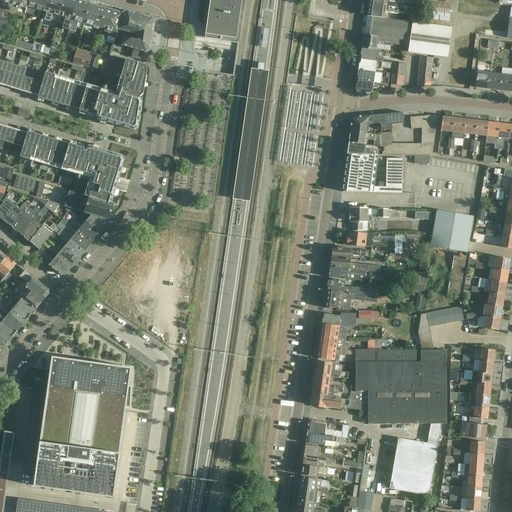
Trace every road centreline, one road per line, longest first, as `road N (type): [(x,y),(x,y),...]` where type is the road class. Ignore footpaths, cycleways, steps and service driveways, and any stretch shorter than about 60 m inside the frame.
road 1 (residential): [(283,511),(341,104)]
road 2 (unclassified): [(68,294),(150,193),(177,5)]
road 3 (unclassified): [(68,294),(163,366),(144,511)]
road 4 (residential): [(511,108),(417,99),(341,104)]
road 5 (residential): [(511,375),(498,511)]
